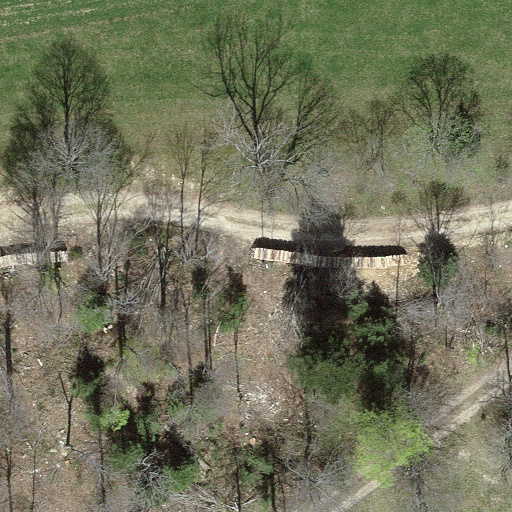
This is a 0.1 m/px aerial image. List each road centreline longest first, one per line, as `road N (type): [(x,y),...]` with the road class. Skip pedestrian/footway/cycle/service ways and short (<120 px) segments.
road 1 (track): [(0,253),(26,241),(511,224)]
road 2 (track): [(511,399),(336,511)]
